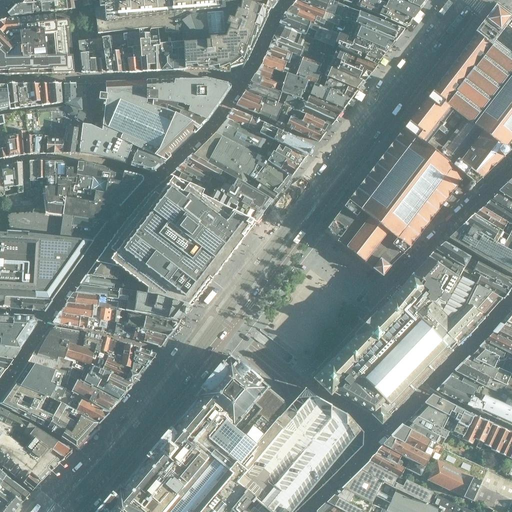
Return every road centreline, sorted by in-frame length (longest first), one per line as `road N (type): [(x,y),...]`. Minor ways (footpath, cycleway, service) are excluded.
road 1 (tertiary): [(230,327),(482,0)]
road 2 (tertiary): [(77,511),(230,327)]
road 3 (residential): [(305,511),(379,437),(300,381)]
road 4 (residential): [(300,381),(437,236)]
